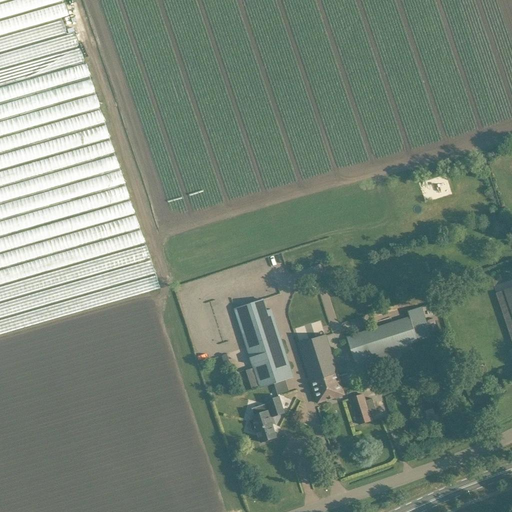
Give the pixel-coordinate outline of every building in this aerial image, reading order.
[(511,269),(495,275),(498,281),(505,279),(504,275),(511,272),(511,269)] [(511,287),(504,290),(504,291),(496,294),(511,340),(511,349),(509,351),(511,359),(511,287)] [(234,309),(260,389),(294,378),(272,309),(266,311),(263,300),(234,309)] [(417,343),(416,340),(430,335),(421,308),(407,312),(409,317),(348,337),(356,363),(412,345),(417,343)] [(336,363),(334,359),(327,336),(299,345),(317,404),(346,395),(336,363)] [(476,367),(479,375),(488,372),(485,364),(476,367)] [(369,414),(377,412),(372,399),(365,401),(363,394),(351,398),(359,424),(371,421),(369,414)] [(254,419),(249,421),(252,431),(257,429),(261,442),(277,437),(269,415),(272,414),(273,417),(284,413),(279,397),(268,401),(271,410),(253,416),(254,419)]
